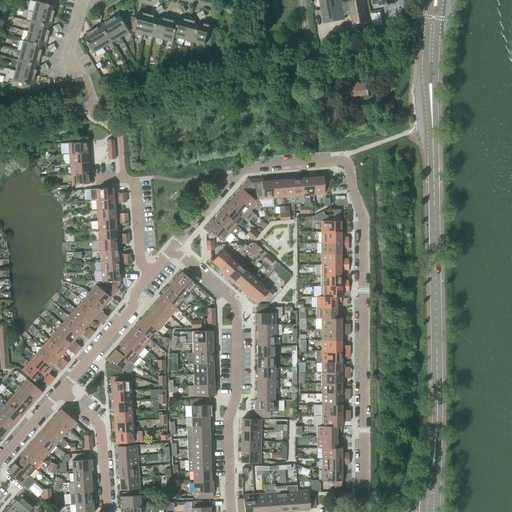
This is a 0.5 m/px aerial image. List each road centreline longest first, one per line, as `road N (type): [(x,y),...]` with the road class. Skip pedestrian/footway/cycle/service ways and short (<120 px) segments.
road 1 (tertiary): [(429,511),(437,414),(430,43)]
road 2 (unclassified): [(360,511),(363,219),(348,163),(318,164)]
road 3 (residential): [(230,511),(236,306),(169,250)]
road 4 (residential): [(169,250),(238,170),(318,164)]
road 5 (residential): [(59,394),(141,282)]
road 6 (residential): [(109,511),(104,432),(59,394)]
